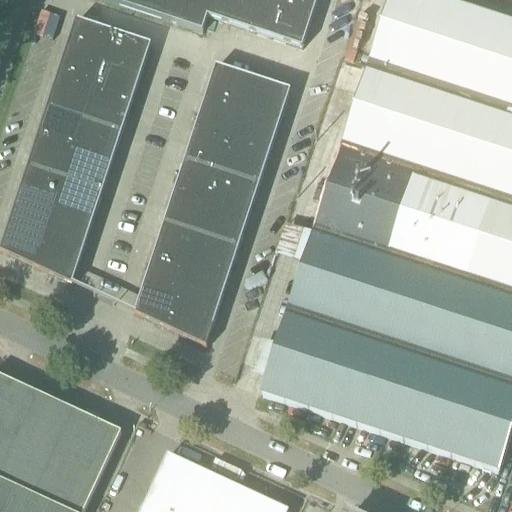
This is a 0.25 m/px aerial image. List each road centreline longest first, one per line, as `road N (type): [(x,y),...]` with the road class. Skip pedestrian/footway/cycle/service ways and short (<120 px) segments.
road 1 (unclassified): [(395,511),(0,327)]
road 2 (unknown): [(192,38),(98,314)]
road 3 (unknown): [(192,38),(327,85)]
road 4 (unknown): [(77,0),(192,38)]
